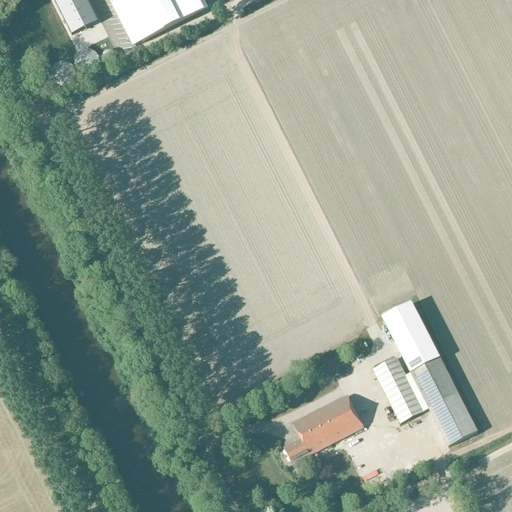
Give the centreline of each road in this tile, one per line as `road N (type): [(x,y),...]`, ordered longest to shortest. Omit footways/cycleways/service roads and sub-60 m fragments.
road 1 (unclassified): [(236,511),(0,45)]
road 2 (unclassified): [(95,511),(0,323)]
